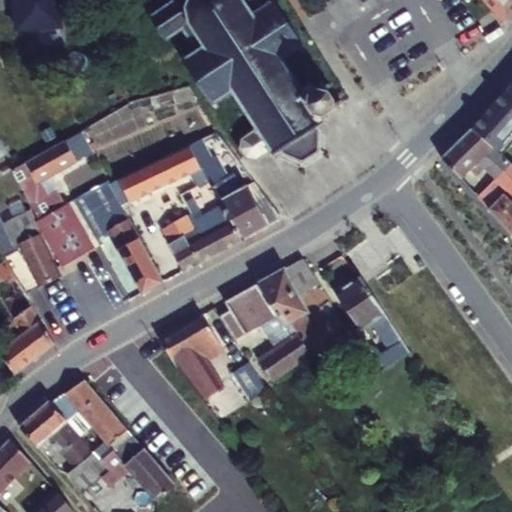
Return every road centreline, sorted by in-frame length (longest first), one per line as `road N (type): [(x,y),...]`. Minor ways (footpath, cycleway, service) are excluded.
road 1 (tertiary): [(387,176),(75,357),(0,421)]
road 2 (residential): [(387,176),(511,343)]
road 3 (tertiary): [(511,49),(387,176)]
